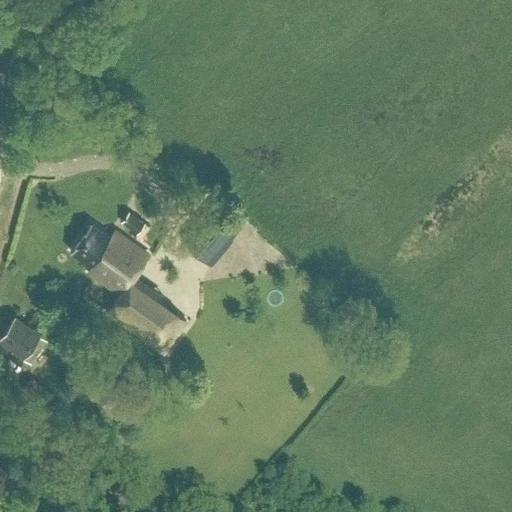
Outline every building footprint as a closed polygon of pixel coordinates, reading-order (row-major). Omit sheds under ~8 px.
[(184,242),(210,263),(241,224),(215,203),(184,242)] [(120,220),(137,232),(139,229),(144,233),(148,228),(143,224),(145,221),(128,209),(120,220)] [(185,320),(161,303),(129,280),(147,254),(114,230),(110,235),(90,221),(70,249),(91,265),(87,270),(119,293),(106,310),(163,351),(185,320)] [(30,362),(47,339),(14,316),(0,335),(0,336),(13,347),(12,349),(30,362)] [(55,360),(63,365),(67,359),(59,354),(55,360)]
